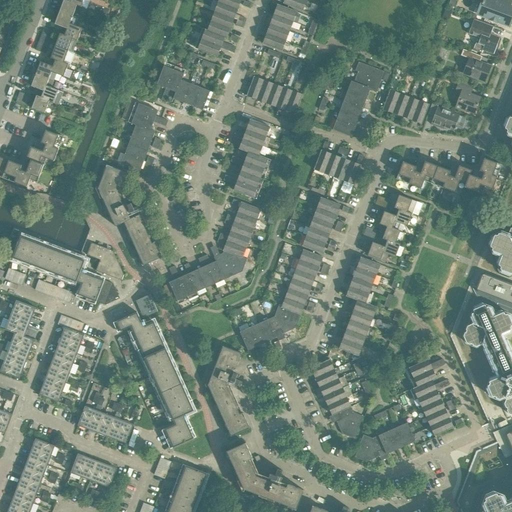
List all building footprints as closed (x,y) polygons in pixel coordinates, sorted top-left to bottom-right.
[(72,17),(72,16),(76,6),(77,5),(68,2),(69,2),(64,0),(63,0),(59,12),(72,17)] [(237,10),(240,0),(219,0),(218,2),(237,10)] [(302,11),(306,1),(303,0),(284,0),(283,4),(302,11)] [(511,15),(511,8),(508,6),(509,0),(484,0),(484,1),(483,1),(482,4),(483,4),(479,15),(491,19),(491,18),(496,20),(495,21),(508,26),(511,15)] [(234,19),(237,10),(218,2),(215,12),(234,19)] [(293,22),(297,12),(278,5),(274,15),(293,22)] [(74,25),(77,18),(72,16),(72,17),(59,12),(55,24),(67,29),(69,24),(74,26),(74,25)] [(230,29),(234,19),(215,12),(211,22),(230,29)] [(289,32),(293,22),(274,15),(270,24),(289,32)] [(493,54),(500,38),(490,35),(493,27),(473,20),(468,34),(480,38),(478,44),(475,43),(473,50),(481,53),(482,50),(493,54)] [(226,39),(230,29),(211,22),(208,31),(224,37),(224,38),(226,39)] [(77,41),(82,28),(74,25),(74,26),(69,24),(67,29),(65,35),(64,36),(73,39),(72,39),(77,41)] [(286,41),(289,32),(270,24),(267,34),(286,41)] [(235,47),(222,42),(224,38),(224,37),(208,31),(205,30),(198,50),(217,57),(220,48),(233,53),(235,47)] [(73,53),(77,41),(72,39),(73,39),(64,36),(65,35),(60,34),(55,46),(68,51),(73,53)] [(282,51),(286,41),(267,34),(263,44),(282,51)] [(64,62),(68,51),(55,46),(51,59),(55,60),(64,63),(64,62)] [(484,82),(490,66),(480,62),(482,57),(463,49),(461,56),(468,58),(462,74),(484,82)] [(63,77),(68,64),(64,62),(64,63),(55,60),(53,67),(51,72),(56,74),(63,77)] [(53,67),(41,62),(36,74),(53,81),(56,74),(51,72),(53,67)] [(380,80),(383,71),(358,62),(355,71),(357,72),(354,82),(353,83),(370,89),(376,92),(381,80),(380,80)] [(176,93),(181,80),(184,74),(164,66),(156,85),(165,89),(161,101),(167,103),(171,91),(175,92),(176,93)] [(51,88),(53,81),(36,74),(31,87),(43,91),(44,91),(46,86),(51,88)] [(257,100),(264,81),(254,77),(246,96),(257,100)] [(183,103),(190,84),(181,80),(176,93),(175,92),(173,99),(183,103)] [(266,103),(273,84),(264,81),(257,100),(266,103)] [(366,98),(370,89),(353,83),(354,82),(351,81),(347,91),(366,98)] [(474,114),(481,98),(470,94),(473,88),(458,82),(455,91),(460,93),(454,109),(464,112),(465,110),(474,114)] [(192,107),(200,88),(190,84),(183,103),(192,107)] [(276,107),(283,88),(273,84),(266,103),(276,107)] [(49,102),(58,105),(63,92),(51,88),(46,86),(44,91),(43,91),(41,97),(49,101),(49,102)] [(202,110),(210,91),(200,88),(192,107),(202,110)] [(285,110),(292,91),(283,88),(276,107),(285,110)] [(393,113),(400,94),(390,90),(383,109),(393,113)] [(295,114),(302,95),(292,91),(285,110),(295,114)] [(363,107),(366,98),(347,91),(344,100),(363,107)] [(402,117),(409,98),(400,94),(393,113),(402,117)] [(49,101),(41,97),(37,96),(32,109),(45,113),(49,102),(49,101)] [(412,120),(419,101),(409,98),(402,117),(412,120)] [(360,116),(363,107),(344,100),(341,108),(360,116)] [(422,124),(429,105),(419,101),(412,120),(422,124)] [(434,116),(437,107),(438,105),(432,102),(428,114),(434,116)] [(168,121),(156,116),(158,111),(139,104),(131,124),(136,125),(136,124),(150,130),(153,122),(165,126),(168,121)] [(455,127),(459,116),(437,107),(434,116),(431,124),(444,129),(445,128),(453,131),(454,129),(456,130),(457,128),(455,127)] [(355,127),(360,116),(341,108),(336,120),(355,127)] [(511,116),(506,119),(504,126),(511,144),(511,227),(510,228),(492,237),(489,244),(501,272),(508,275),(511,273),(511,116)] [(266,137),(269,127),(250,120),(247,130),(266,137)] [(352,137),(355,127),(336,120),(333,130),(352,137)] [(151,142),(155,132),(150,130),(136,124),(136,125),(132,135),(151,142)] [(37,182),(46,159),(54,162),(63,137),(46,130),(41,143),(45,145),(43,151),(31,147),(26,159),(31,161),(26,172),(20,170),(22,166),(0,157),(0,177),(27,187),(30,180),(37,182)] [(262,146),(266,137),(247,130),(243,139),(262,146)] [(147,152),(151,142),(132,135),(128,144),(147,152)] [(258,156),(258,155),(262,146),(243,139),(239,149),(248,153),(248,152),(258,156)] [(144,161),(147,152),(128,144),(125,154),(144,161)] [(324,173),(331,155),(321,151),(314,170),(324,173)] [(260,178),(267,159),(258,155),(258,156),(248,152),(248,153),(245,161),(232,156),(230,162),(243,166),(241,171),(260,178)] [(140,171),(144,162),(144,161),(125,154),(121,164),(140,171)] [(333,177),(340,158),(331,155),(324,173),(333,177)] [(343,181),(350,162),(340,158),(333,177),(343,181)] [(492,190),(501,165),(484,158),(479,171),(484,173),(481,179),(470,175),(465,188),(482,194),(484,187),(492,190)] [(431,183),(437,166),(425,161),(420,174),(414,171),(416,167),(403,162),(396,179),(421,188),(424,181),(431,183)] [(353,185),(360,165),(350,162),(343,181),(353,185)] [(465,188),(470,175),(472,170),(459,166),(454,178),(448,175),(450,171),(437,166),(431,183),(455,193),(458,185),(465,188)] [(130,219),(116,188),(117,187),(120,188),(126,173),(110,167),(107,174),(104,173),(98,189),(106,205),(109,204),(111,210),(108,211),(115,227),(124,223),(128,232),(126,233),(125,234),(127,241),(129,241),(135,239),(136,242),(133,243),(140,259),(143,257),(145,260),(139,263),(138,265),(139,267),(162,257),(155,242),(152,244),(139,215),(130,219)] [(253,198),(260,178),(241,171),(238,180),(225,175),(223,181),(236,185),(234,191),(253,198)] [(412,213),(416,202),(399,195),(394,208),(398,210),(399,209),(407,212),(412,213)] [(336,215),(340,205),(321,198),(317,208),(336,215)] [(257,220),(260,210),(242,202),(238,212),(257,220)] [(132,215),(142,211),(139,206),(133,209),(131,204),(127,205),(132,215)] [(333,224),(336,215),(317,208),(314,217),(333,224)] [(407,226),(412,213),(407,212),(399,209),(398,210),(396,216),(394,221),(399,223),(407,226)] [(394,221),(396,216),(384,211),(379,224),(387,227),(397,230),(399,223),(394,221)] [(253,229),(257,220),(238,212),(234,222),(253,229)] [(329,234),(333,224),(314,217),(310,227),(329,234)] [(249,239),(253,229),(234,222),(231,232),(249,239)] [(325,244),(329,234),(310,227),(306,236),(325,244)] [(395,243),(396,243),(400,231),(397,230),(387,227),(382,239),(387,241),(387,240),(395,243)] [(246,248),(249,239),(231,232),(227,241),(246,248)] [(322,254),(325,244),(306,236),(302,246),(322,254)] [(81,269),(85,261),(21,237),(13,258),(81,284),(76,297),(95,305),(96,302),(105,305),(119,299),(112,284),(86,273),(87,271),(81,269)] [(395,257),(400,244),(396,243),(395,243),(387,240),(387,241),(384,247),(382,252),(388,254),(395,257)] [(242,257),(246,248),(227,241),(223,251),(242,258),(242,257)] [(388,254),(382,252),(384,247),(372,242),(367,255),(385,262),(388,254)] [(123,275),(113,251),(91,243),(87,255),(100,260),(96,271),(121,280),(123,275)] [(319,267),(322,257),(303,250),(300,260),(319,267)] [(242,272),(247,259),(242,257),(242,258),(223,251),(222,253),(213,257),(215,261),(224,280),(242,272)] [(376,274),(380,264),(361,257),(357,267),(376,274)] [(315,277),(319,267),(300,260),(296,269),(315,277)] [(224,280),(215,261),(206,265),(215,284),(224,280)] [(215,284),(206,265),(197,270),(205,288),(215,284)] [(196,293),(188,274),(179,278),(174,266),(169,269),(174,280),(169,283),(177,301),(196,293)] [(372,284),(376,274),(357,267),(353,277),(372,284)] [(10,281),(14,271),(9,269),(5,279),(10,281)] [(311,286),(315,277),(296,269),(292,279),(311,286)] [(205,288),(197,270),(188,274),(196,293),(205,288)] [(16,283),(20,273),(14,271),(10,281),(16,283)] [(22,285),(26,275),(20,273),(16,283),(22,285)] [(511,284),(484,273),(480,275),(475,288),(477,292),(511,305),(511,284)] [(369,293),(372,284),(353,277),(350,286),(369,293)] [(308,296),(311,286),(292,279),(289,288),(308,296)] [(40,292),(44,282),(39,280),(35,290),(40,292)] [(46,295),(50,284),(44,282),(40,292),(46,295)] [(52,297),(55,286),(50,284),(46,295),(52,297)] [(57,299),(61,289),(55,286),(52,297),(57,299)] [(365,303),(369,293),(350,286),(346,297),(357,301),(358,300),(365,303)] [(304,305),(308,296),(289,288),(285,298),(304,305)] [(63,301),(67,291),(61,289),(57,299),(63,301)] [(69,303),(72,293),(67,291),(63,301),(69,303)] [(158,312),(150,294),(135,301),(143,318),(158,312)] [(301,315),(304,305),(285,298),(282,307),(282,308),(301,315)] [(32,318),(36,308),(16,300),(12,310),(32,318)] [(373,317),(377,307),(365,303),(358,300),(357,301),(354,310),(373,317)] [(511,511),(511,350),(507,338),(505,339),(503,335),(509,332),(511,325),(511,319),(510,315),(481,304),(474,307),(463,336),(466,343),(476,347),(482,344),(484,348),(482,349),(493,373),(495,372),(496,376),(490,378),(486,389),(489,396),(499,400),(506,397),(504,404),(508,414),(511,415),(511,497),(509,499),(510,500),(506,502),(503,496),(493,492),(486,495),(479,511),(511,511)] [(296,328),(301,315),(282,308),(282,307),(278,306),(274,317),(268,319),(274,332),(281,329),(283,334),(296,328)] [(28,327),(32,318),(12,310),(9,320),(28,327)] [(369,327),(373,317),(354,310),(350,320),(369,327)] [(194,411),(154,322),(145,325),(143,320),(141,321),(137,312),(114,322),(118,332),(130,327),(137,340),(131,343),(135,351),(140,348),(175,424),(164,429),(173,448),(194,438),(185,420),(188,419),(185,414),(194,411)] [(63,327),(67,317),(61,315),(58,325),(63,327)] [(69,329),(72,320),(67,317),(63,327),(64,327),(69,329)] [(274,332),(268,319),(259,324),(267,342),(277,338),(274,332)] [(25,336),(28,327),(9,320),(5,330),(14,334),(24,337),(25,336)] [(75,331),(78,322),(72,320),(69,329),(75,331)] [(366,336),(369,327),(350,320),(347,329),(366,336)] [(80,333),(84,324),(78,322),(75,331),(80,333)] [(267,342),(259,324),(249,328),(258,346),(267,342)] [(80,345),(84,334),(80,333),(75,331),(69,329),(64,327),(61,337),(80,345)] [(258,346),(249,328),(240,332),(248,351),(258,346)] [(362,346),(366,336),(347,329),(343,339),(362,346)] [(30,350),(34,340),(25,336),(24,337),(14,334),(11,342),(30,350)] [(77,354),(80,345),(61,337),(57,347),(77,354)] [(358,356),(362,346),(343,339),(339,349),(347,352),(345,357),(351,359),(353,354),(358,356)] [(27,359),(30,350),(11,342),(7,352),(27,359)] [(239,414),(226,385),(232,368),(236,369),(242,353),(219,345),(218,348),(218,350),(224,352),(223,355),(220,354),(213,371),(211,370),(209,371),(206,377),(207,379),(210,380),(208,385),(215,401),(218,399),(219,402),(214,405),(213,407),(215,411),(217,412),(223,410),(224,413),(221,414),(228,429),(231,428),(232,431),(226,433),(226,435),(227,438),(249,428),(242,413),(239,414)] [(77,354),(57,347),(54,356),(73,364),(77,354)] [(23,369),(27,359),(7,352),(3,362),(23,369)] [(69,373),(73,364),(54,356),(50,366),(69,373)] [(437,379),(433,370),(445,364),(442,359),(430,365),(428,359),(409,368),(418,386),(413,388),(413,389),(432,380),(432,381),(437,379)] [(334,369),(329,360),(311,368),(315,378),(334,369)] [(0,371),(19,379),(23,369),(3,362),(0,371)] [(66,383),(69,373),(50,366),(46,376),(66,383)] [(338,379),(334,369),(315,378),(319,387),(338,379)] [(242,382),(235,379),(237,374),(233,373),(229,383),(240,387),(242,382)] [(62,393),(66,383),(46,376),(43,385),(62,393)] [(324,396),(342,388),(338,379),(319,387),(324,396)] [(440,399),(437,391),(449,385),(446,380),(434,385),(432,381),(432,380),(413,389),(422,407),(440,399)] [(58,402),(62,393),(43,385),(39,395),(58,402)] [(346,397),(342,388),(324,396),(328,406),(346,397)] [(351,407),(346,397),(328,406),(332,415),(338,413),(351,407)] [(444,408),(440,399),(422,407),(426,417),(444,408)] [(88,429),(95,410),(85,406),(77,426),(88,429)] [(354,439),(363,416),(353,413),(351,407),(338,413),(341,419),(336,421),(342,434),(354,439)] [(449,418),(444,408),(426,417),(430,426),(449,418)] [(97,433),(105,414),(95,410),(88,429),(97,433)] [(0,432),(5,434),(11,418),(12,414),(3,411),(0,417),(0,432)] [(107,437),(114,417),(105,414),(97,433),(107,437)] [(116,440),(124,421),(114,417),(107,437),(116,440)] [(434,436),(453,427),(449,418),(430,426),(434,436)] [(126,444),(134,424),(124,421),(116,440),(126,444)] [(415,441),(407,423),(397,427),(405,446),(415,441)] [(405,446),(397,427),(388,431),(396,450),(405,446)] [(396,450),(388,431),(378,436),(384,448),(386,454),(396,450)] [(384,448),(378,436),(372,438),(363,435),(354,457),(366,462),(379,456),(377,451),(384,448)] [(51,456),(55,446),(35,439),(32,449),(51,456)] [(287,488),(256,476),(249,460),(252,458),(245,443),(227,451),(227,452),(230,451),(233,457),(230,458),(237,474),(240,472),(241,475),(236,478),(235,480),(237,484),(239,485),(241,484),(244,489),(262,496),(261,499),(262,501),(268,503),(270,502),(271,500),(289,506),(290,503),(293,504),(291,510),(292,511),(291,511),(295,511),(303,490),(288,484),(287,488)] [(47,465),(51,456),(32,449),(28,458),(47,465)] [(80,477),(88,457),(78,453),(70,473),(80,477)] [(90,480),(97,461),(88,457),(80,477),(90,480)] [(44,475),(47,465),(28,458),(24,468),(44,475)] [(169,467),(171,462),(160,458),(158,463),(169,467)] [(100,484),(107,465),(97,461),(90,480),(100,484)] [(166,473),(169,467),(158,463),(156,469),(166,473)] [(110,488),(115,474),(117,468),(107,465),(100,484),(110,488)] [(192,511),(207,474),(185,465),(167,511),(192,511)] [(40,484),(44,475),(24,468),(21,477),(40,484)] [(164,479),(166,473),(156,469),(154,475),(164,479)] [(279,482),(281,476),(283,471),(277,469),(275,476),(270,474),(269,478),(279,482)] [(118,485),(121,478),(115,476),(113,483),(118,485)] [(37,494),(40,484),(21,477),(17,487),(37,494)] [(33,504),(37,494),(17,487),(13,496),(33,504)] [(26,511),(29,511),(33,504),(13,496),(10,506),(26,511)] [(151,511),(154,507),(143,503),(139,511),(151,511)]
